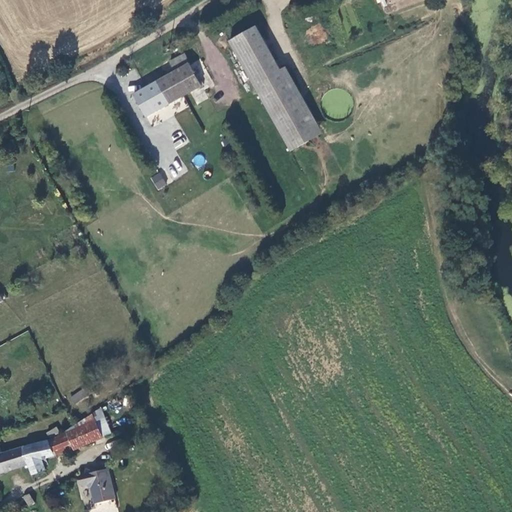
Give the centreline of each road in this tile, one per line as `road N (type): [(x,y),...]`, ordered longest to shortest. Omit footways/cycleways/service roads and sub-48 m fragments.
road 1 (unknown): [(105,76),(177,20),(197,22),(209,46)]
road 2 (unclassified): [(0,116),(78,78),(117,82)]
